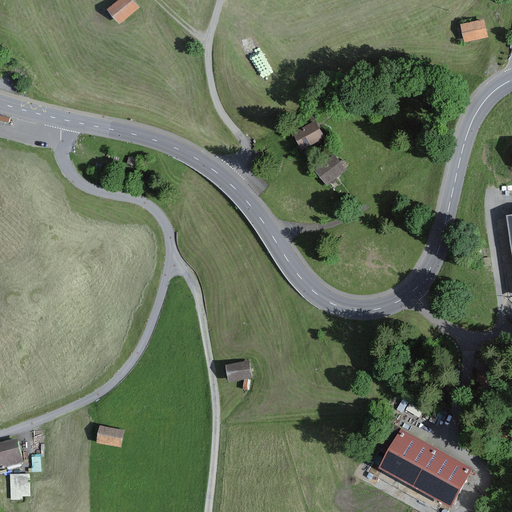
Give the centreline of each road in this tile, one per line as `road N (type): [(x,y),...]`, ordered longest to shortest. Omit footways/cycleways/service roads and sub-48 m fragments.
road 1 (secondary): [(63,117),(149,136),(208,162),(262,214),(316,290),(365,309),(402,300),(423,282),(477,113),(511,80)]
road 2 (residential): [(63,117),(67,169),(93,190),(153,208),(167,227),(170,267),(143,342),(111,384),(0,436)]
road 3 (track): [(171,257),(198,297),(211,366),(208,511)]
